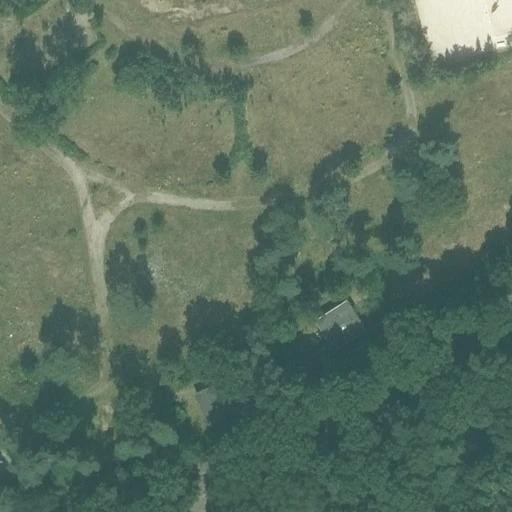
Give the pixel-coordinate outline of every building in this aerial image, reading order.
[(0,46),(15,70),(91,22),(77,0),(74,0),(58,11),(51,0),(49,0),(26,15),(22,8),(0,22),(0,46)] [(363,37),(388,34),(386,15),(360,18),(363,37)] [(249,74),(250,97),(275,95),(274,73),(249,74)] [(221,99),(243,98),(242,78),(220,79),(221,99)] [(267,147),(295,137),(288,115),(260,125),(267,147)] [(142,161),(165,166),(171,143),(147,138),(142,161)] [(192,144),(199,173),(214,169),(207,141),(192,144)] [(77,194),(56,200),(61,219),(83,213),(77,194)] [(385,315),(369,288),(361,293),(366,301),(360,304),(372,323),(385,315)] [(364,327),(347,300),(317,319),(335,346),(364,327)] [(196,394),(210,423),(238,410),(225,381),(196,394)] [(261,382),(249,388),(255,399),(266,394),(261,382)]
